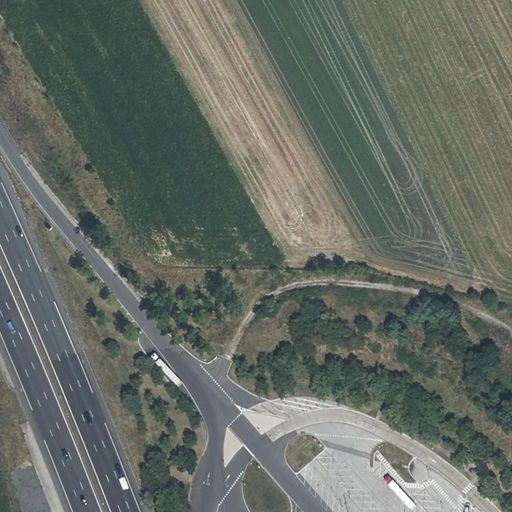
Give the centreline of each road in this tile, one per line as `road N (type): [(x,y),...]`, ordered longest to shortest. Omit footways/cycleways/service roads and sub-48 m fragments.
road 1 (motorway): [(214,407),(0,138)]
road 2 (motorway): [(122,511),(0,212)]
road 3 (motorway): [(0,300),(86,511)]
